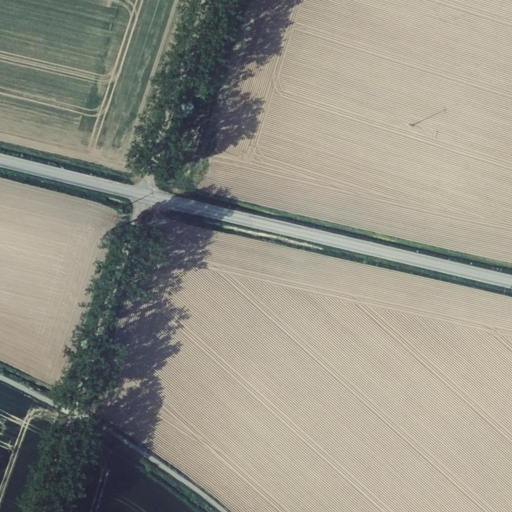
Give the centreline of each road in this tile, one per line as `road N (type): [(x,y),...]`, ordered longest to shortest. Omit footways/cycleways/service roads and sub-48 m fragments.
road 1 (tertiary): [(511,282),(143,195)]
road 2 (unclassified): [(143,195),(41,511)]
road 3 (unclassified): [(204,0),(143,195)]
road 4 (tertiary): [(143,195),(0,160)]
